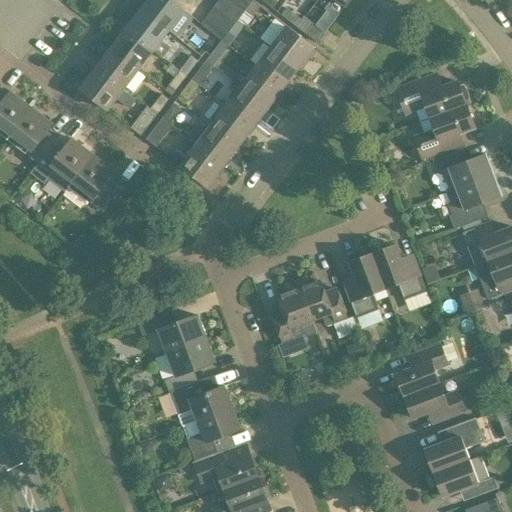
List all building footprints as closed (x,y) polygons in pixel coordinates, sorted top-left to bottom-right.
[(147,0),(140,10),(167,31),(183,11),(168,0),(147,0)] [(244,11),(229,0),(218,0),(215,5),(236,21),(244,11)] [(229,0),(244,11),(252,1),(250,0),(229,0)] [(261,0),(273,8),(278,1),(276,0),(261,0)] [(207,14),(229,31),(236,21),(215,5),(207,14)] [(295,27),(301,20),(286,9),(280,16),(295,27)] [(167,31),(140,10),(125,30),(152,51),(152,50),(163,59),(171,48),(160,40),(167,31)] [(229,31),(207,14),(200,24),(221,41),(229,31)] [(304,17),(301,20),(295,27),(317,43),(325,32),(304,17)] [(271,47),(298,68),(313,48),(286,27),(271,47)] [(152,51),(125,30),(110,50),(137,70),(152,51)] [(220,42),(228,47),(236,36),(229,31),(221,41),(220,42)] [(206,60),(213,66),(228,47),(220,42),(210,55),(206,60)] [(298,68),(271,47),(255,67),(282,88),(298,68)] [(137,70),(110,50),(95,69),(122,90),(137,70)] [(198,61),(191,56),(179,72),(186,77),(198,61)] [(191,80),(198,86),(213,66),(206,60),(191,80)] [(282,88),(255,67),(240,87),(268,108),(282,88)] [(122,90),(95,69),(79,90),(107,110),(122,90)] [(168,86),(175,91),(186,77),(179,72),(168,86)] [(410,114),(415,112),(419,122),(466,105),(465,102),(469,100),(469,97),(469,95),(468,92),(466,89),(465,87),(464,85),(463,84),(459,86),(457,81),(431,91),(427,78),(396,89),(401,103),(405,101),(410,114)] [(180,95),(187,100),(198,86),(191,80),(180,95)] [(268,108),(240,87),(225,107),(252,128),(268,108)] [(0,134),(7,140),(31,108),(10,92),(4,99),(0,96),(0,134)] [(149,110),(157,115),(168,100),(161,95),(150,109),(149,110)] [(161,119),(168,124),(169,124),(180,109),(173,104),(161,119)] [(432,159),(454,151),(449,138),(475,128),(466,105),(419,122),(423,133),(418,135),(423,147),(418,149),(423,162),(432,159)] [(157,115),(149,110),(150,109),(146,107),(130,129),(140,137),(157,115)] [(252,128),(225,107),(210,126),(237,147),(252,128)] [(31,108),(7,140),(37,164),(56,139),(47,132),(53,125),(31,108)] [(172,127),(169,124),(168,124),(161,119),(145,141),(155,148),(172,127)] [(237,147),(210,126),(203,136),(193,129),(185,139),(195,146),(222,167),(237,147)] [(68,187),(93,155),(72,139),(66,147),(56,139),(37,164),(68,187)] [(222,167),(195,146),(180,166),(207,187),(222,167)] [(449,168),(456,189),(493,175),(485,154),(459,164),(454,151),(432,159),(437,173),(449,168)] [(93,155),(68,187),(69,188),(65,192),(82,205),(86,205),(88,203),(99,211),(118,186),(108,179),(114,171),(93,155)] [(480,219),(475,206),(501,197),(493,175),(456,189),(446,192),(450,204),(449,204),(452,214),(449,216),(454,229),(462,226),(480,219)] [(482,224),(480,219),(462,226),(465,232),(482,225),(482,224)] [(470,253),(483,248),(487,261),(488,261),(511,252),(511,227),(489,236),(484,225),(462,233),(470,253)] [(416,266),(405,270),(395,245),(372,253),(385,289),(398,284),(404,300),(426,292),(416,266)] [(509,291),(505,279),(511,276),(511,252),(488,261),(487,261),(474,266),(487,299),(509,291)] [(378,310),(372,294),(385,289),(372,253),(348,262),(358,288),(347,292),(357,318),(378,310)] [(335,289),(324,293),(319,281),(309,285),(304,283),(303,279),(296,282),(310,321),(311,320),(322,316),(326,327),(346,319),(335,289)] [(278,297),(282,309),(271,313),(282,343),(278,345),(282,358),(308,348),(304,338),(315,334),(315,335),(317,334),(311,320),(310,321),(296,282),(289,285),(291,288),(289,293),(278,297)] [(484,307),(477,289),(460,296),(466,314),(484,307)] [(143,336),(158,330),(167,353),(205,339),(196,315),(170,325),(166,314),(138,324),(143,336)] [(205,339),(167,353),(176,376),(164,380),(169,392),(192,383),(188,372),(214,362),(205,339)] [(366,359),(360,341),(346,347),(352,364),(366,359)] [(411,341),(405,343),(409,352),(418,349),(415,343),(411,341)] [(415,354),(419,365),(395,374),(404,396),(439,383),(434,370),(447,365),(440,344),(415,354)] [(383,351),(370,355),(372,362),(385,358),(383,351)] [(311,383),(306,370),(289,376),(293,389),(311,383)] [(511,373),(503,377),(507,389),(511,387),(511,373)] [(192,383),(169,392),(177,415),(178,415),(183,426),(231,408),(223,386),(197,396),(192,383)] [(457,391),(444,396),(439,383),(404,396),(412,419),(436,410),(440,421),(465,412),(457,391)] [(511,421),(511,409),(509,402),(496,407),(502,425),(511,421)] [(217,453),(212,440),(239,430),(231,408),(183,426),(187,438),(186,438),(195,462),(217,453)] [(445,429),(449,440),(424,450),(433,474),(469,460),(465,449),(484,442),(475,418),(445,429)] [(220,452),(217,453),(195,462),(193,462),(178,468),(180,475),(196,469),(201,482),(212,478),(218,493),(224,490),(258,477),(249,454),(225,464),(220,452)] [(493,477),(477,483),(469,460),(433,474),(442,497),(467,487),(471,498),(498,488),(493,477)] [(172,487),(167,475),(154,480),(159,493),(172,487)] [(224,490),(229,505),(212,511),(242,511),(242,510),(266,501),(258,477),(224,490)] [(470,508),(471,511),(498,511),(502,511),(497,498),(470,508)]
